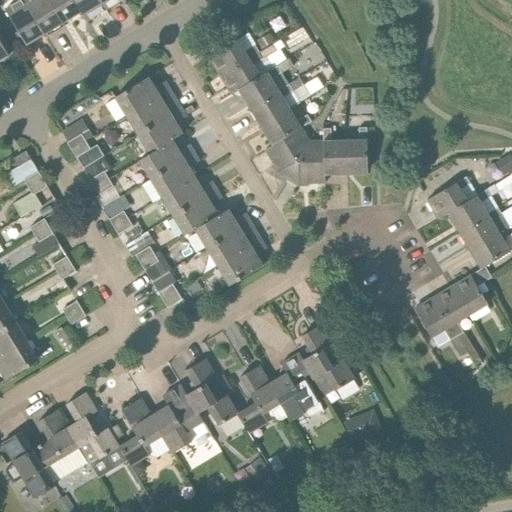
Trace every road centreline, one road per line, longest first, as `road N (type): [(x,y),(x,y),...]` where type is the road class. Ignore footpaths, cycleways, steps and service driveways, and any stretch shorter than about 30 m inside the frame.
road 1 (residential): [(300,263),(160,28)]
road 2 (residential): [(143,329),(25,110)]
road 3 (residential): [(143,329),(182,336),(300,263)]
road 4 (residential): [(0,406),(112,338),(143,329)]
road 5 (residential): [(25,110),(160,28)]
road 6 (residential): [(300,263),(366,224),(403,288)]
